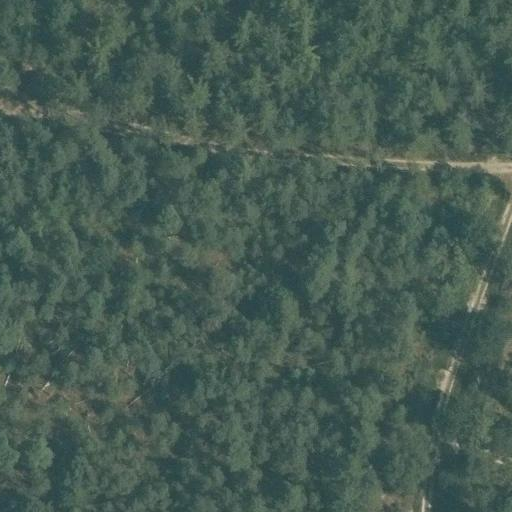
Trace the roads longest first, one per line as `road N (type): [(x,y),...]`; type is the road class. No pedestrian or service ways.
road 1 (track): [(0,124),(329,171),(511,182)]
road 2 (track): [(511,217),(442,416),(437,511)]
